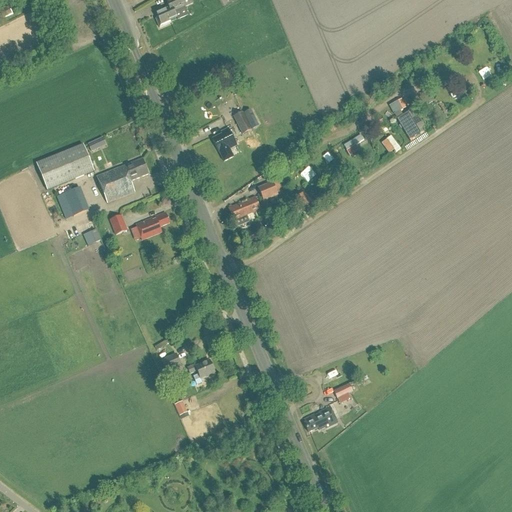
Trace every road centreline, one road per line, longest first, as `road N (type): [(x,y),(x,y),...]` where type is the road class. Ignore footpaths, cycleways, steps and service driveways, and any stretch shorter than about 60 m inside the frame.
road 1 (primary): [(325,511),(113,0)]
road 2 (track): [(226,273),(479,99),(473,76),(457,67),(409,93)]
